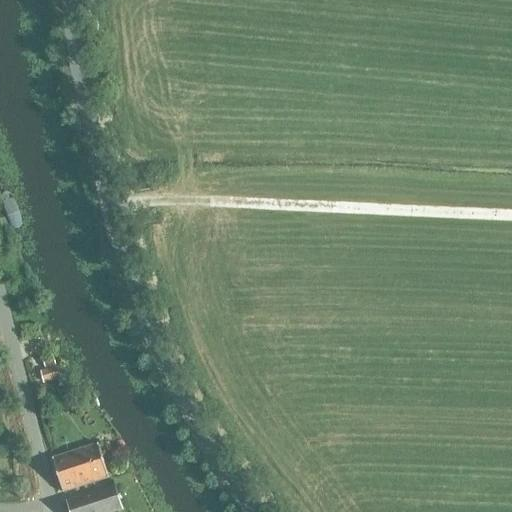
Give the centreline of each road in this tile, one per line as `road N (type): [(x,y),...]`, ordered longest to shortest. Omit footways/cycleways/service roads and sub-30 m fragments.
road 1 (unclassified): [(236,511),(154,362),(110,231),(65,0)]
road 2 (track): [(182,199),(511,213)]
road 3 (unclassified): [(55,511),(0,300)]
